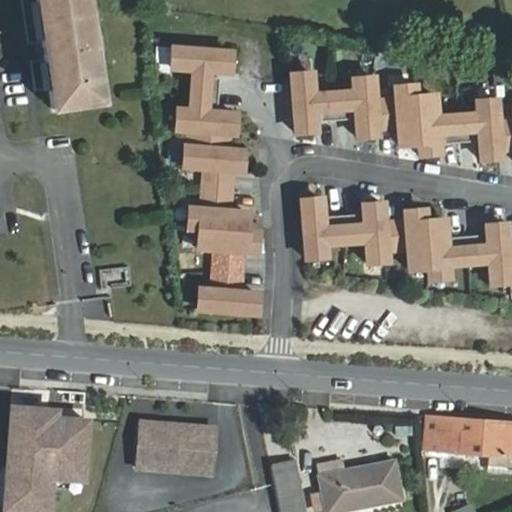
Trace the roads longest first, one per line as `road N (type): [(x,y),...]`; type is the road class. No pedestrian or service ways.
road 1 (residential): [(280,372),(288,177),(316,162),(511,192)]
road 2 (residential): [(0,344),(280,372)]
road 3 (residential): [(280,372),(511,392)]
